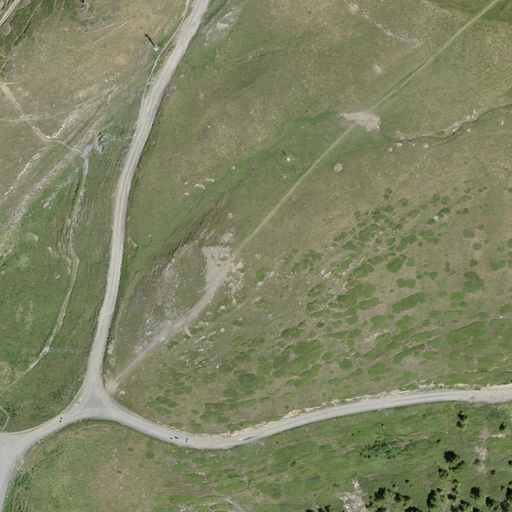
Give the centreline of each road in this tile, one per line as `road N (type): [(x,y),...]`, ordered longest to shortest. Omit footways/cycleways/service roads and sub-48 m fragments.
road 1 (track): [(511,395),(427,395),(318,415),(223,444),(171,437),(95,405)]
road 2 (track): [(200,0),(123,189),(95,405)]
